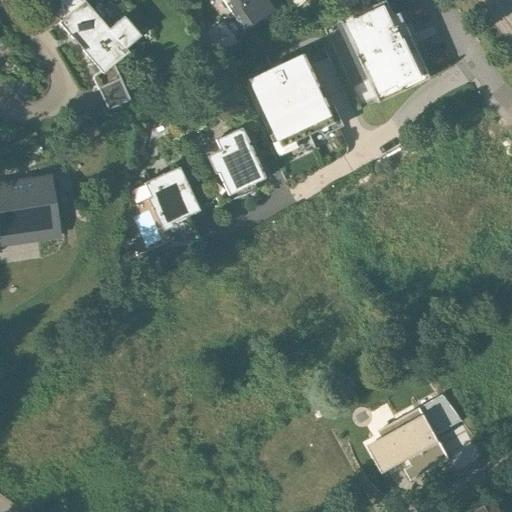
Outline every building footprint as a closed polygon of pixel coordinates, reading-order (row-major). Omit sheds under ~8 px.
[(109,29),(86,2),(87,0),(56,0),(49,7),(62,21),(60,24),(73,40),(76,38),(86,49),(83,52),(101,72),(103,75),(114,66),(128,54),(125,50),(140,37),(123,17),(109,29)] [(222,0),(232,13),(251,0),(222,0)] [(281,7),(276,0),(251,0),(232,13),(245,32),(281,7)] [(379,103),(431,80),(400,15),(394,17),(386,0),(342,22),(379,103)] [(303,55),(250,80),(281,149),(336,124),(303,55)] [(128,101),(114,66),(103,75),(101,72),(95,76),(94,79),(95,81),(108,111),(128,101)] [(229,197),(267,180),(242,129),(217,141),(221,155),(212,160),(229,197)] [(511,165),(468,135),(442,172),(510,219),(511,216),(511,165)] [(170,242),(164,228),(200,212),(181,168),(132,190),(140,207),(128,212),(146,253),(170,242)] [(46,182),(0,188),(0,245),(54,237),(46,182)] [(331,222),(202,312),(263,399),(392,309),(331,222)] [(442,395),(420,408),(436,436),(461,421),(442,395)] [(420,408),(377,432),(381,439),(397,466),(408,460),(410,466),(404,469),(411,482),(449,460),(436,436),(420,408)] [(382,474),(397,466),(381,439),(367,446),(382,474)] [(511,511),(511,484),(492,496),(494,499),(501,511),(511,511)] [(501,511),(494,499),(470,511),(501,511)]
